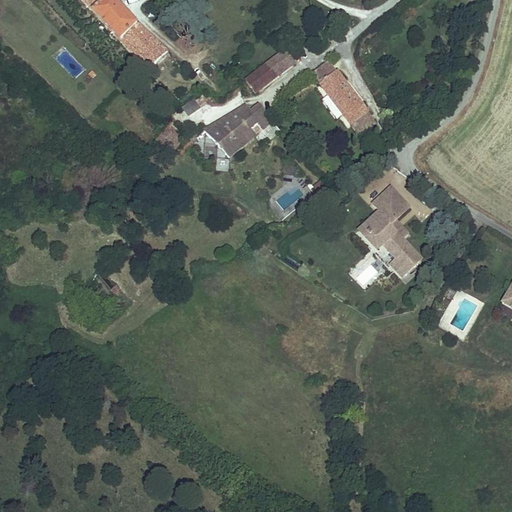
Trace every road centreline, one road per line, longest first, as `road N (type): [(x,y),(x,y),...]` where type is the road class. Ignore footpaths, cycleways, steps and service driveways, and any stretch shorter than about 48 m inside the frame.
road 1 (residential): [(497,0),(463,102),(407,159)]
road 2 (residential): [(511,234),(421,177),(407,159)]
